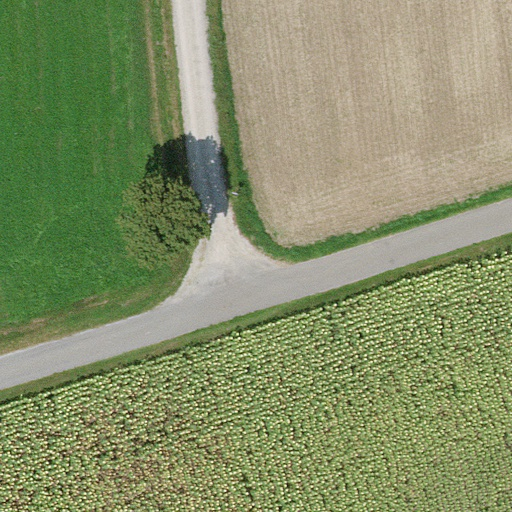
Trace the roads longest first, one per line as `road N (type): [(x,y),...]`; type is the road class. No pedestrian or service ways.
road 1 (residential): [(511,223),(0,381)]
road 2 (track): [(192,0),(212,211),(243,306)]
